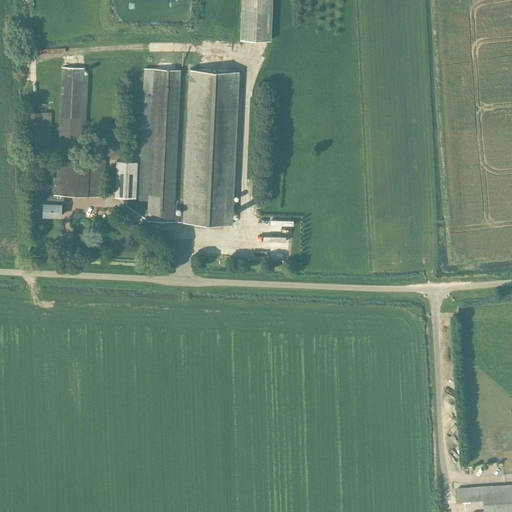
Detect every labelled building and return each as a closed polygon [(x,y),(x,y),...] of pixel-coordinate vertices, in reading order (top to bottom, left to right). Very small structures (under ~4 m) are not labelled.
[(270,41),(272,0),(242,0),(240,40),(270,41)] [(53,195),(36,194),(36,209),(43,209),(43,215),(61,216),(61,203),(61,194),(104,196),(105,159),(92,159),(80,158),(82,118),(83,67),(62,66),(60,117),(58,157),(55,157),(53,195)] [(271,67),(270,72),(296,77),(297,72),(271,67)] [(114,196),(126,197),(126,204),(147,219),(147,220),(173,221),(232,224),(239,72),(190,69),(183,212),(174,212),(180,70),(144,70),(143,96),(153,96),(147,209),(136,201),(136,197),(137,162),(116,161),(114,196)] [(27,112),(26,146),(50,146),(51,112),(27,112)] [(291,248),(291,233),(271,232),(271,247),(291,248)] [(511,511),(511,483),(456,488),(457,502),(483,500),(483,508),(483,511),(511,511)]
